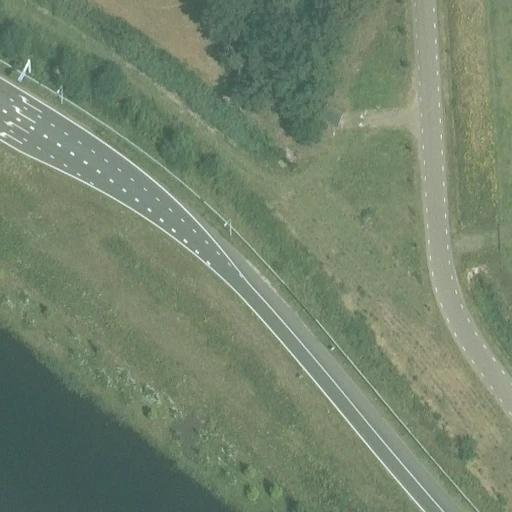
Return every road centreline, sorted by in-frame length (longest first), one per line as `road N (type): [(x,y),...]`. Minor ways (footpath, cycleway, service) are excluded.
road 1 (motorway): [(435,511),(213,260),(157,212),(0,109)]
road 2 (unclassified): [(511,398),(453,319),(439,275),(426,0)]
